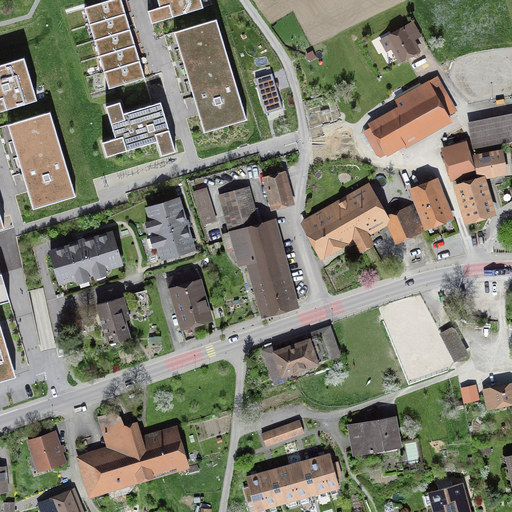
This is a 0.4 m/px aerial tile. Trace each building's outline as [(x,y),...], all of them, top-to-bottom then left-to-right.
[(117,0),(86,10),(90,24),(125,13),(121,0),(117,0)] [(150,10),(153,22),(202,8),(199,0),(157,0),(159,8),(150,10)] [(91,25),(95,39),(130,29),(126,14),(91,25)] [(183,36),(187,51),(223,40),(218,26),(183,36)] [(405,28),(389,37),(394,46),(392,47),(400,61),(418,50),(405,28)] [(95,41),(100,55),(135,45),(131,30),(95,41)] [(187,51),(192,65),(227,55),(223,40),(187,51)] [(100,56),(104,71),(140,60),(135,46),(100,56)] [(192,66),(196,80),(231,69),(227,55),(192,66)] [(104,72),(109,86),(144,76),(139,61),(104,72)] [(0,109),(37,99),(26,62),(0,69),(0,109)] [(196,80),(201,95),(236,84),(232,70),(196,80)] [(256,79),(266,113),(282,108),(272,75),(256,79)] [(201,95),(193,97),(203,128),(246,115),(236,84),(201,95)] [(374,127),(387,149),(445,116),(427,84),(396,101),(402,111),(374,127)] [(161,155),(174,151),(160,103),(124,113),(120,101),(105,106),(114,137),(101,140),(106,155),(157,140),(161,155)] [(15,125),(19,140),(54,129),(50,115),(15,125)] [(511,139),(511,116),(471,124),(475,146),(511,139)] [(19,140),(24,155),(59,144),(55,130),(19,140)] [(24,155),(29,170),(64,159),(59,145),(24,155)] [(446,153),(454,178),(474,172),(467,147),(446,153)] [(479,174),(504,170),(501,155),(476,159),(479,174)] [(262,165),(265,175),(288,169),(285,158),(262,165)] [(29,170),(22,173),(31,204),(74,191),(64,160),(29,170)] [(266,181),(273,207),(291,202),(284,176),(266,181)] [(459,185),(469,219),(491,213),(481,179),(459,185)] [(260,226),(249,187),(220,195),(231,234),(260,226)] [(444,208),(436,188),(413,197),(414,200),(417,199),(423,213),(419,214),(424,226),(452,215),(448,206),(444,208)] [(195,192),(205,223),(213,221),(204,189),(195,192)] [(306,223),(322,252),(353,234),(361,247),(370,243),(362,229),(384,217),(369,191),(326,215),(325,213),(306,223)] [(159,245),(163,258),(193,249),(187,227),(189,227),(187,220),(184,220),(178,199),(148,208),(154,229),(151,230),(154,237),(147,239),(150,248),(159,245)] [(391,220),(398,237),(412,231),(405,214),(391,220)] [(265,311),(293,303),(271,223),(260,226),(231,234),(239,263),(251,260),(265,311)] [(50,252),(60,282),(87,274),(88,277),(95,274),(94,271),(121,263),(112,233),(85,241),(84,239),(77,241),(78,243),(50,252)] [(166,278),(180,325),(207,317),(197,284),(201,283),(198,272),(196,272),(195,269),(166,278)] [(0,273),(0,376),(14,372),(0,328),(0,300),(8,298),(0,273)] [(147,290),(126,296),(130,310),(151,304),(147,290)] [(113,333),(115,341),(129,337),(121,309),(126,308),(122,297),(97,304),(106,335),(113,333)] [(265,355),(273,378),(339,355),(331,332),(265,355)] [(454,332),(443,337),(455,360),(466,354),(454,332)] [(511,383),(488,388),(492,407),(511,402),(511,383)] [(463,403),(480,401),(478,385),(461,387),(463,403)] [(299,387),(289,391),(294,407),(305,403),(299,387)] [(264,399),(251,404),(256,417),(269,412),(264,399)] [(82,461),(90,489),(182,462),(174,433),(141,443),(136,426),(123,429),(120,417),(114,412),(100,416),(107,436),(110,440),(123,436),(127,448),(82,461)] [(355,451),(398,443),(394,419),(363,424),(362,422),(350,424),(355,451)] [(262,434),(266,446),(304,432),(299,420),(262,434)] [(30,441),(39,467),(53,462),(53,465),(63,461),(54,433),(30,441)] [(319,457),(328,490),(339,487),(336,477),(342,475),(338,462),(332,463),(330,454),(319,457)] [(328,490),(319,457),(307,460),(317,493),(328,490)] [(288,465),(297,498),(311,495),(301,461),(288,465)] [(297,498),(288,465),(275,469),(284,502),(297,498)] [(258,474),(267,507),(278,504),(269,471),(258,474)] [(267,507),(258,474),(247,477),(249,487),(244,488),(248,501),(253,500),(256,510),(267,507)] [(439,489),(429,492),(433,506),(466,496),(462,483),(452,485),(451,480),(437,484),(439,489)] [(42,504),(45,511),(79,511),(71,492),(42,504)] [(14,511),(14,502),(4,502),(4,511),(14,511)]
